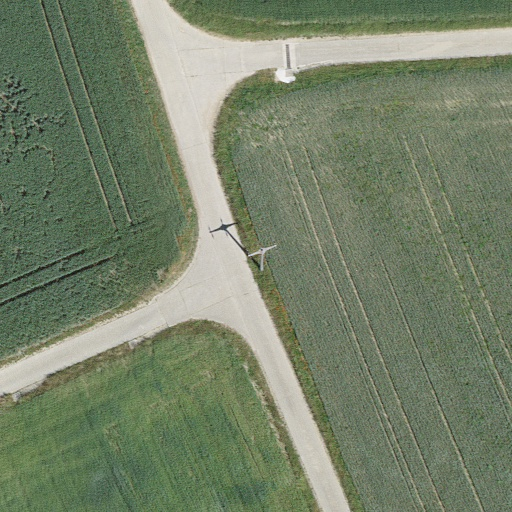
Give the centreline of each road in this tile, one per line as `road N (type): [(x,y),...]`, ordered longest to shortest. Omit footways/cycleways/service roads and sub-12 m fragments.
road 1 (track): [(338,511),(243,285),(152,0)]
road 2 (track): [(174,67),(511,47)]
road 3 (track): [(243,285),(0,391)]
